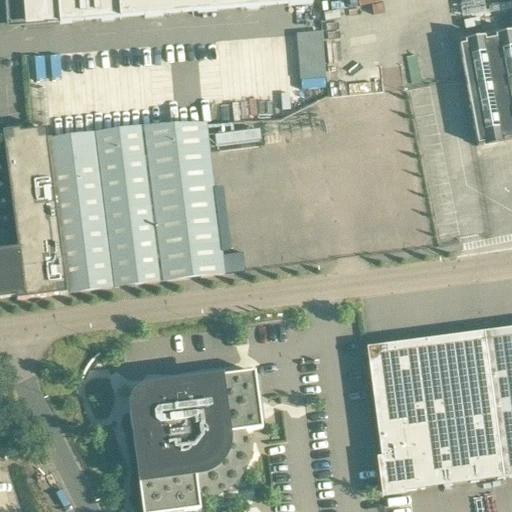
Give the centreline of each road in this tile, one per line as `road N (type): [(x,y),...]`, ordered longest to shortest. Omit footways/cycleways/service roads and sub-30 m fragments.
road 1 (unclassified): [(511,263),(14,334)]
road 2 (unclassified): [(91,511),(29,389),(14,334)]
